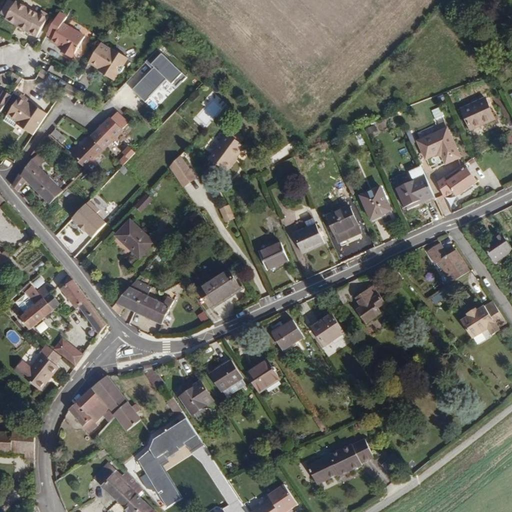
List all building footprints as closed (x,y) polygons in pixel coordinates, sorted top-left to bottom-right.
[(40,12),(20,0),(5,0),(0,8),(0,9),(37,32),(50,12),(43,8),(40,12)] [(64,16),(57,11),(44,32),(51,36),(49,40),(61,47),(58,51),(67,57),(81,35),(60,22),(64,16)] [(112,43),(101,36),(89,55),(100,62),(99,64),(114,74),(119,66),(122,68),(128,59),(124,57),(129,50),(113,40),(112,43)] [(188,78),(163,54),(151,66),(152,68),(132,89),(145,101),(167,79),(177,89),(188,78)] [(9,93),(3,90),(0,95),(0,101),(2,103),(9,93)] [(31,128),(45,107),(16,90),(3,111),(31,128)] [(494,117),(485,98),(461,108),(470,128),(494,117)] [(106,115),(90,134),(106,149),(123,131),(120,128),(126,121),(115,112),(110,118),(106,115)] [(55,129),(50,135),(63,144),(67,138),(55,129)] [(461,158),(448,130),(418,143),(426,160),(441,153),(446,165),(461,158)] [(90,134),(74,152),(89,167),(106,149),(90,134)] [(248,149),(232,136),(213,159),(228,173),(248,149)] [(119,160),(126,152),(121,147),(114,156),(119,160)] [(186,166),(174,148),(164,159),(173,174),(186,166)] [(52,205),(64,191),(36,165),(24,178),(20,174),(13,184),(21,194),(30,184),(52,205)] [(190,172),(186,166),(173,174),(177,180),(190,172)] [(451,179),(449,176),(436,185),(444,197),(456,190),(458,194),(476,179),(468,167),(451,179)] [(436,200),(426,178),(422,169),(411,174),(415,183),(397,191),(406,210),(420,203),(421,206),(436,200)] [(99,195),(94,201),(113,218),(131,196),(121,188),(109,201),(99,195)] [(391,213),(380,190),(361,198),(372,221),(391,213)] [(88,208),(94,201),(88,196),(82,202),(88,208)] [(235,217),(230,204),(221,207),(227,220),(235,217)] [(166,229),(133,206),(119,227),(139,242),(140,241),(152,250),(166,229)] [(360,227),(351,208),(329,219),(341,245),(348,241),(345,234),(360,227)] [(94,227),(75,210),(62,225),(84,245),(91,236),(88,233),(94,227)] [(327,244),(319,226),(296,235),(304,254),(327,244)] [(360,227),(345,234),(348,241),(363,235),(360,227)] [(511,255),(511,244),(503,232),(497,236),(499,239),(486,247),(498,265),(511,255)] [(161,243),(176,266),(183,262),(175,250),(166,237),(161,243)] [(441,247),(438,242),(429,246),(432,251),(441,247)] [(0,260),(11,250),(4,243),(0,246),(0,260)] [(290,260),(283,244),(260,253),(268,270),(290,260)] [(449,259),(442,250),(430,256),(437,268),(443,264),(449,259)] [(457,254),(449,259),(443,264),(456,284),(470,274),(457,254)] [(239,285),(225,265),(198,285),(212,304),(239,285)] [(126,307),(161,321),(172,294),(162,290),(159,298),(141,292),(145,283),(132,278),(111,305),(113,307),(124,313),(126,307)] [(59,289),(64,296),(76,311),(79,309),(97,331),(104,322),(71,279),(59,289)] [(376,282),(367,287),(377,308),(387,303),(376,282)] [(47,299),(57,312),(63,306),(52,294),(55,292),(50,286),(42,293),(47,299)] [(57,312),(47,299),(42,293),(37,287),(33,290),(37,294),(35,296),(41,304),(23,319),(36,332),(57,312)] [(377,308),(367,287),(356,293),(361,303),(354,306),(362,321),(378,312),(377,308)] [(502,329),(509,323),(495,302),(487,308),(487,307),(480,312),(478,310),(470,316),(471,318),(464,323),(476,340),(491,330),(495,336),(503,331),(502,329)] [(339,350),(356,340),(335,310),(312,326),(331,355),(339,350)] [(201,323),(208,321),(205,312),(198,315),(201,323)] [(307,339),(291,316),(271,330),(286,353),(307,339)] [(65,337),(61,332),(50,343),(54,347),(65,337)] [(65,337),(54,347),(60,353),(71,343),(65,337)] [(60,353),(54,347),(50,343),(47,340),(40,346),(43,349),(30,361),(23,354),(15,361),(21,369),(33,380),(45,368),(48,371),(57,362),(54,359),(60,353)] [(81,353),(71,343),(60,353),(73,365),(81,353)] [(279,360),(254,377),(269,400),(295,384),(279,360)] [(229,397),(248,385),(240,373),(234,363),(214,376),(225,393),(229,397)] [(154,366),(144,372),(154,387),(163,381),(154,366)] [(48,371),(45,368),(33,380),(35,382),(48,371)] [(139,416),(107,374),(95,382),(108,398),(128,425),(139,416)] [(221,408),(205,383),(197,387),(199,390),(186,397),(201,421),(221,408)] [(92,385),(77,400),(85,409),(90,414),(104,400),(105,400),(92,385)] [(248,385),(229,397),(233,404),(234,405),(254,393),(248,385)] [(184,408),(175,396),(170,400),(178,412),(184,408)] [(85,409),(77,400),(71,406),(89,428),(97,421),(94,419),(102,411),(108,405),(105,400),(104,400),(90,414),(85,409)] [(108,417),(114,412),(108,405),(102,411),(108,417)] [(166,469),(205,444),(188,419),(155,439),(150,450),(138,460),(168,507),(182,499),(166,469)] [(0,451),(34,452),(33,437),(34,431),(17,430),(0,429),(0,451)] [(376,450),(364,430),(313,459),(324,479),(345,467),(346,469),(368,458),(366,454),(376,450)] [(118,496),(137,480),(128,470),(122,476),(110,462),(97,474),(118,496)] [(143,487),(137,480),(118,496),(132,511),(157,511),(138,492),(143,487)] [(271,495),(274,499),(282,511),(289,511),(301,505),(288,484),(271,495)] [(282,511),(274,499),(253,511),(282,511)]
